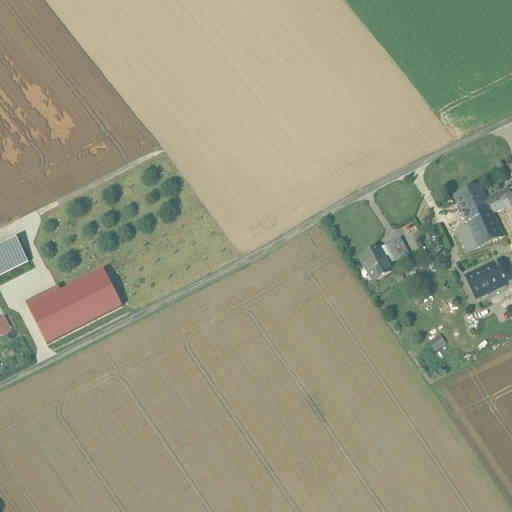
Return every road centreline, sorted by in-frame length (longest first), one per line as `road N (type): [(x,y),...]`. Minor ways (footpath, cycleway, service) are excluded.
road 1 (track): [(511,119),(0,385)]
road 2 (track): [(0,232),(162,149)]
